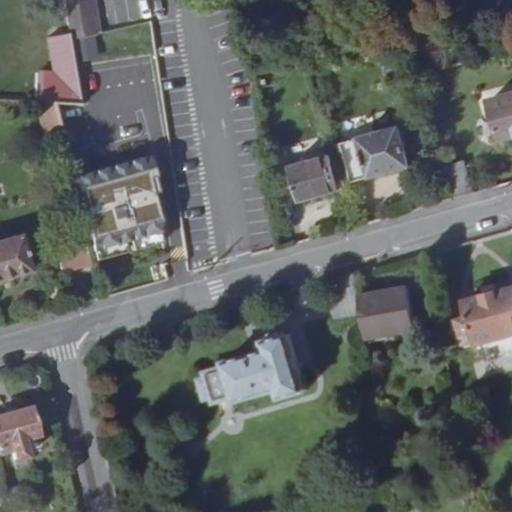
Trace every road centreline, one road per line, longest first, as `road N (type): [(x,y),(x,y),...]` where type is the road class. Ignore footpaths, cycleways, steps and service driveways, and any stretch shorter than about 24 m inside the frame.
road 1 (tertiary): [(511,205),(54,333)]
road 2 (residential): [(54,333),(96,511)]
